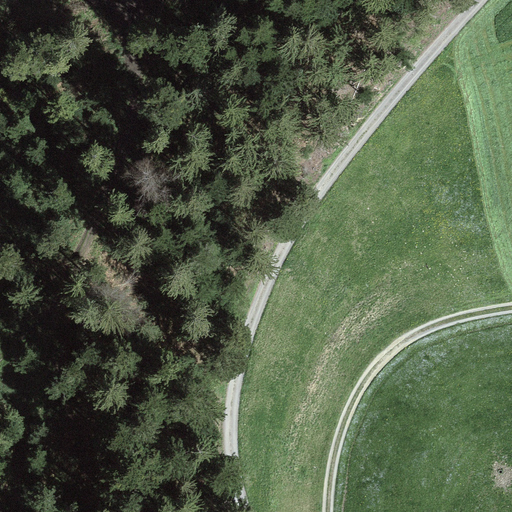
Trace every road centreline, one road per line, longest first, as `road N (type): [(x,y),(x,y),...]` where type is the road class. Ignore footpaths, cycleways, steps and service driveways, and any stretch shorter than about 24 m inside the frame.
road 1 (track): [(241,511),(230,413),(259,298),(349,152),(480,0)]
road 2 (track): [(328,511),(340,434),(384,357),(427,327),(511,307)]
